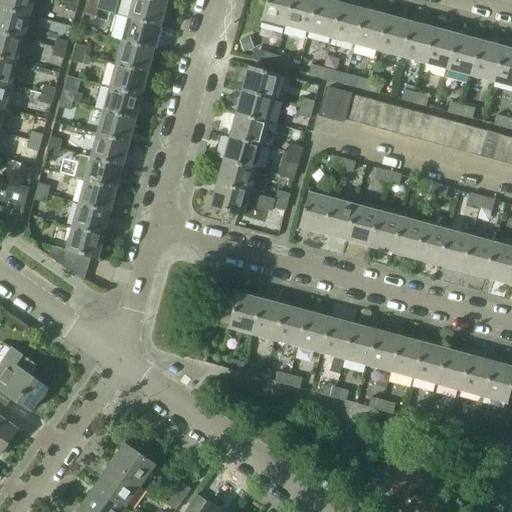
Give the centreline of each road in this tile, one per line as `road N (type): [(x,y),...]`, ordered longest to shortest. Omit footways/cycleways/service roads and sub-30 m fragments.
road 1 (residential): [(511,320),(153,226)]
road 2 (residential): [(333,511),(122,363)]
road 3 (residential): [(153,226),(218,0)]
road 4 (residential): [(14,511),(122,363)]
road 5 (residential): [(122,363),(0,279)]
road 6 (residential): [(122,363),(153,226)]
